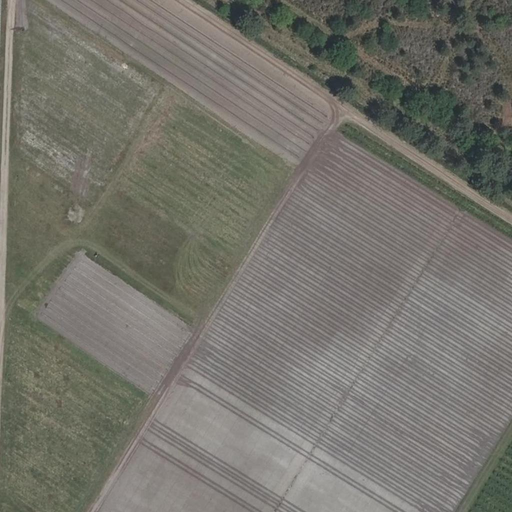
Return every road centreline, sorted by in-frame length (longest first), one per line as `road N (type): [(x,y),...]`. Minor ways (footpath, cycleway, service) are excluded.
road 1 (track): [(177,0),(346,111),(94,511)]
road 2 (track): [(0,333),(10,0)]
road 3 (track): [(346,111),(511,219)]
